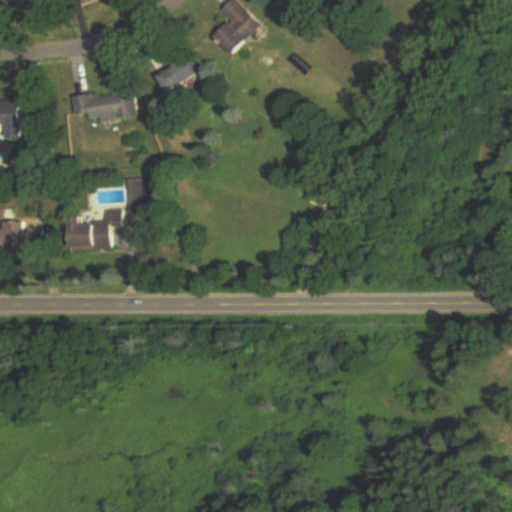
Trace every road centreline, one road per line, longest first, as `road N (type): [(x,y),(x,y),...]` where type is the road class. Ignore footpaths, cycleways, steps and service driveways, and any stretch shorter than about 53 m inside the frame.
road 1 (tertiary): [(511,308),(0,308)]
road 2 (residential): [(496,0),(352,175),(317,254),(307,306)]
road 3 (residential): [(185,0),(120,42),(0,53)]
